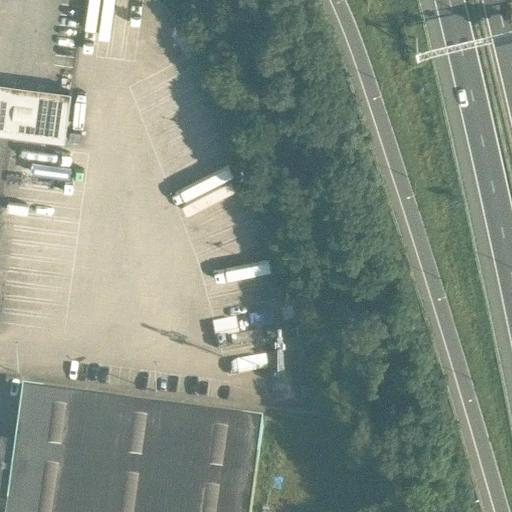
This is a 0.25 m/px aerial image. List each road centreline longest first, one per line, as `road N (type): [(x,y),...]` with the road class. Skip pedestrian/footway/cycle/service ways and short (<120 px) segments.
road 1 (motorway): [(335,0),(498,511)]
road 2 (unknown): [(15,48),(130,74),(155,91),(175,144),(193,258),(217,315),(219,362)]
road 3 (motorway): [(446,0),(511,281)]
road 4 (unknown): [(0,356),(219,362)]
road 5 (unknown): [(219,362),(272,387),(315,511)]
